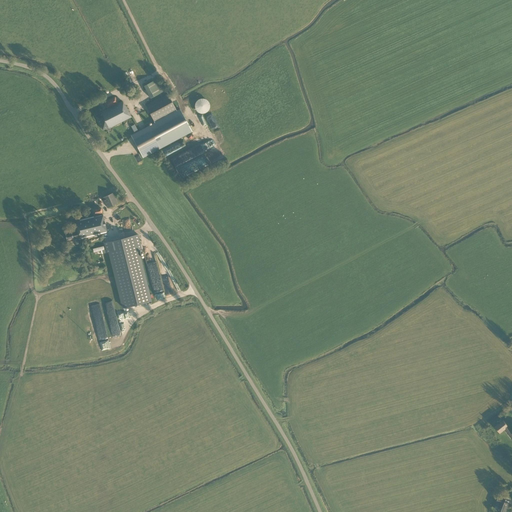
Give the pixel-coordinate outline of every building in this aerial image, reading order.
[(129,55),(137,72),(145,68),(137,52),(129,55)] [(150,99),(160,93),(153,81),(143,86),(150,99)] [(155,123),(149,126),(131,135),(143,158),(161,148),(192,132),(180,109),(177,111),(167,93),(145,105),(155,123)] [(118,104),(115,97),(104,103),(107,109),(95,116),(102,130),(107,128),(108,129),(131,117),(125,106),(124,106),(122,102),(118,104)] [(203,99),(202,98),(201,99),(200,99),(199,99),(198,99),(198,100),(197,100),(196,101),(196,102),(195,103),(195,104),(195,105),(194,105),(194,106),(194,107),(195,108),(195,109),(195,110),(196,110),(196,111),(197,112),(198,112),(199,113),(200,113),(201,114),(203,114),(204,114),(204,113),(205,113),(206,113),(206,112),(207,112),(208,111),(208,110),(209,110),(209,109),(209,108),(210,107),(210,106),(210,105),(209,104),(209,103),(209,102),(208,101),(207,100),(206,100),(206,99),(205,99),(204,99),(203,99)] [(190,162),(177,168),(180,173),(182,172),(180,168),(183,166),(184,167),(183,167),(186,172),(193,168),(190,162)] [(107,208),(117,204),(112,193),(103,198),(107,208)] [(80,239),(107,233),(101,209),(92,211),(94,217),(72,222),(74,232),(64,234),(66,241),(79,238),(80,239)] [(141,249),(138,235),(104,243),(106,253),(109,252),(123,308),(134,305),(135,307),(137,307),(136,305),(150,301),(138,250),(141,249)] [(113,299),(104,301),(110,328),(119,326),(114,305),(113,299)] [(511,430),(511,431),(507,427),(502,421),(494,427),(499,434),(504,429),(511,439),(511,430)] [(506,508),(508,504),(504,502),(505,499),(498,496),(495,506),(498,507),(497,511),(500,511),(504,511),(506,508)]
